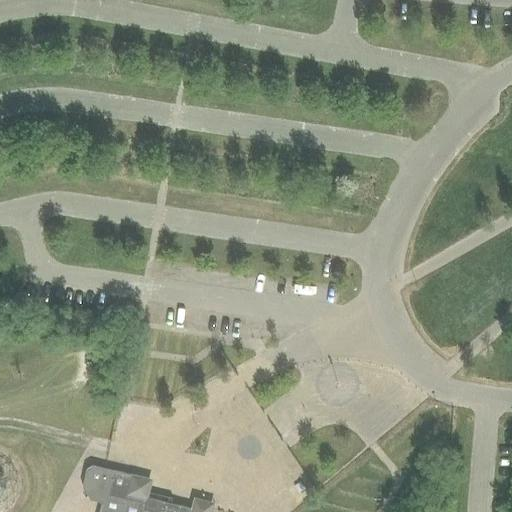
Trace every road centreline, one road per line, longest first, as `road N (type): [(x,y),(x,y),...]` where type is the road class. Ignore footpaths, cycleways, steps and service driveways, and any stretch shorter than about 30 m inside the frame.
road 1 (unclassified): [(511,66),(465,97),(423,155),(386,251),(385,275),(400,344),(437,381),(511,403)]
road 2 (unknown): [(332,310),(292,353),(120,449)]
